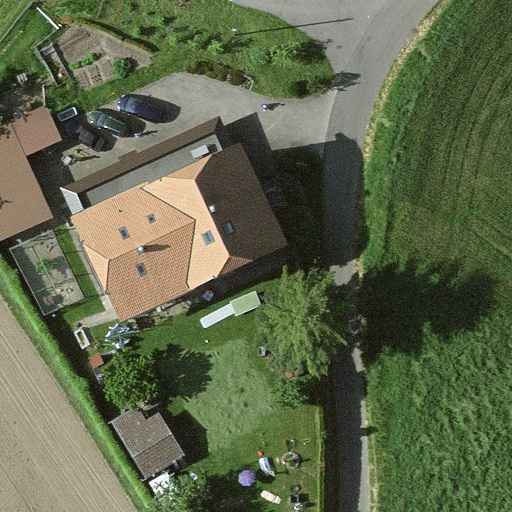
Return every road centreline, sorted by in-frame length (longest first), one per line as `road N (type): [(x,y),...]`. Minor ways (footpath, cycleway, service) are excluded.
road 1 (unclassified): [(353,511),(341,178),(360,78),(412,0)]
road 2 (track): [(92,152),(202,111),(349,124)]
road 3 (track): [(272,0),(389,32)]
